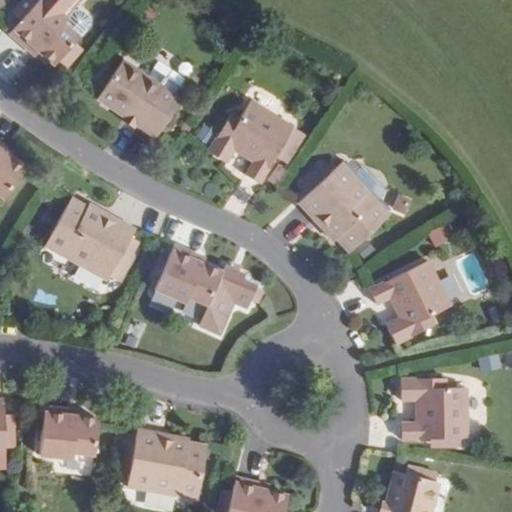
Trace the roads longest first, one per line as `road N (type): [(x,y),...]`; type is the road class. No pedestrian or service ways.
road 1 (residential): [(314,339),(306,306),(283,269),(234,232),(83,152),(0,85)]
road 2 (residential): [(0,347),(183,391),(251,386)]
